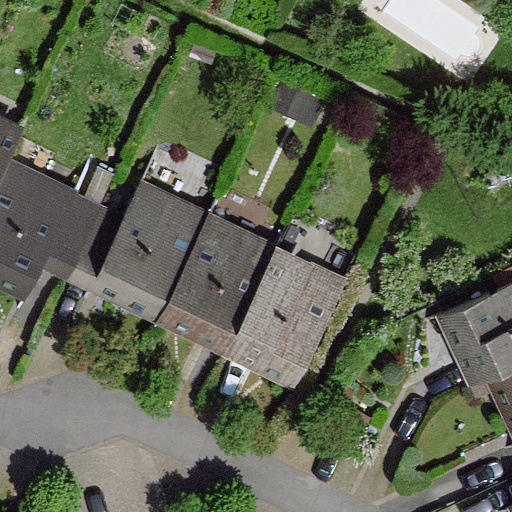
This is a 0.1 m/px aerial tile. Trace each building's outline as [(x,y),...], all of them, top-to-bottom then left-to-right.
[(23,125),(0,114),(0,174),(8,158),(23,125)] [(98,203),(8,158),(0,174),(0,281),(23,292),(40,258),(65,271),(98,203)] [(98,203),(65,271),(157,316),(207,212),(143,181),(125,217),(98,203)] [(280,248),(207,212),(157,316),(229,351),(280,248)] [(344,280),(280,248),(229,351),(242,357),(294,382),(344,280)] [(511,284),(444,315),(474,382),(493,373),(511,363),(511,284)] [(511,363),(493,373),(511,416),(511,363)]
